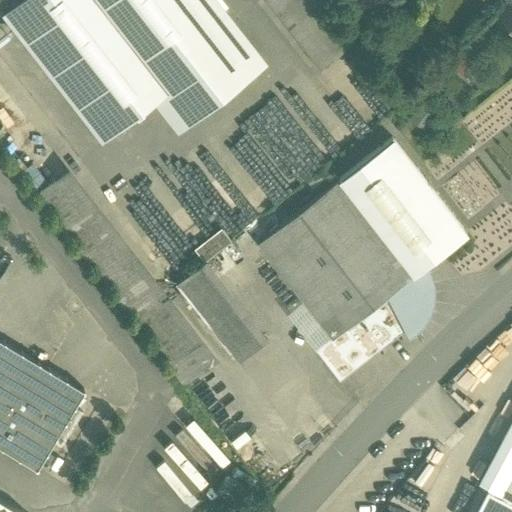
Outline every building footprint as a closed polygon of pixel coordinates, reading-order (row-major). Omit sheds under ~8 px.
[(196,0),(21,0),(15,5),(114,133),(166,92),(190,123),(254,74),(196,0)] [(347,42),(313,0),(279,0),(325,59),(347,42)] [(511,0),(507,0),(499,9),(501,11),(511,25),(511,0)] [(467,233),(392,137),(338,180),(413,275),(419,271),(467,233)] [(203,372),(53,180),(34,195),(184,387),(203,372)] [(413,275),(338,180),(258,242),(331,337),(316,349),(339,380),(409,326),(411,324),(388,295),(413,275)] [(224,229),(196,247),(205,260),(233,242),(224,229)] [(267,339),(205,261),(178,283),(239,361),(267,339)] [(413,275),(388,295),(411,324),(409,326),(413,331),(420,325),(425,318),(428,310),(429,302),(429,293),(427,285),(423,278),(419,271),(413,275)] [(85,389),(0,338),(0,446),(37,469),(85,389)] [(511,473),(502,492),(511,497),(511,473)]
